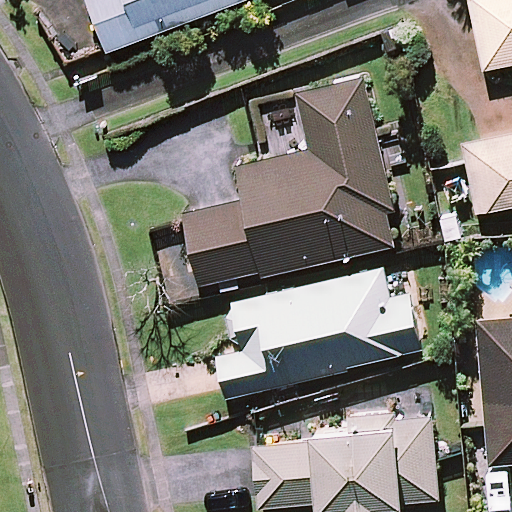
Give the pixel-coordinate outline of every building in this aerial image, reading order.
[(229,0),(91,0),(110,46),(229,0)] [(511,0),(470,0),(486,65),(511,58),(511,0)] [(402,237),(362,70),(298,85),(313,145),(238,163),(245,195),(184,209),(202,285),(402,237)] [(511,129),(464,139),(478,206),(511,199),(511,129)] [(423,343),(402,257),(230,300),(242,346),(219,352),(229,392),(423,343)] [(511,313),(480,316),(491,459),(511,457),(511,313)] [(432,409),(397,412),(398,420),(254,431),(260,506),(439,492),(432,409)]
